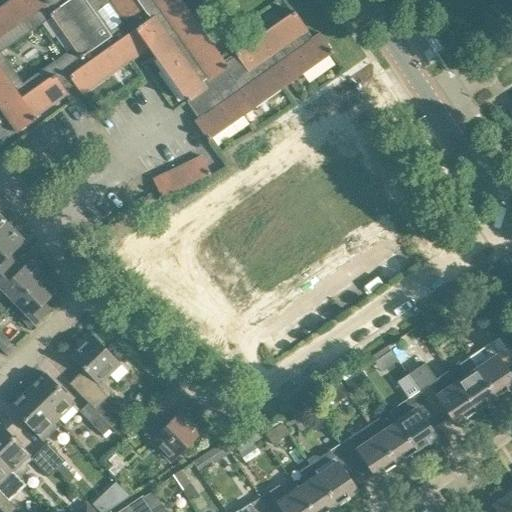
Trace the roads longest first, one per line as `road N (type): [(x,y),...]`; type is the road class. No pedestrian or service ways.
road 1 (residential): [(86,295),(215,402),(229,402),(511,222)]
road 2 (residential): [(0,171),(86,295)]
road 3 (residential): [(388,511),(511,431)]
road 4 (tertiary): [(511,222),(432,104)]
road 5 (tertiary): [(432,104),(357,0)]
road 6 (residential): [(86,295),(0,382)]
